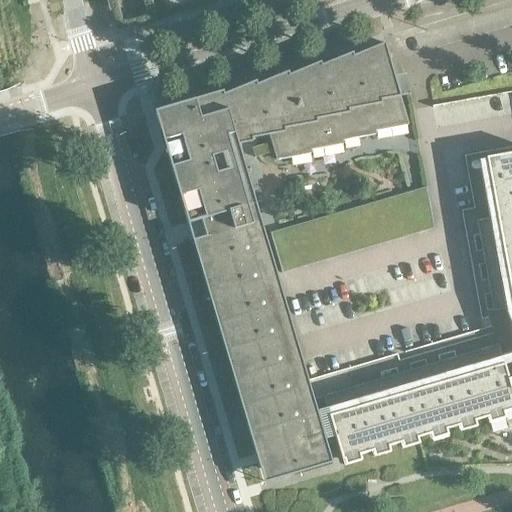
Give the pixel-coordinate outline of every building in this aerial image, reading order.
[(331,464),(329,456),(323,436),(323,434),(320,425),(234,134),(266,129),(275,161),(311,154),(310,150),(343,144),(343,141),(376,135),(375,132),(408,125),(400,97),(394,77),(384,44),(153,112),(250,437),(263,484),(331,464)] [(400,97),(409,96),(405,76),(394,77),(400,97)] [(481,250),(481,252),(484,264),(484,266),(486,265),(489,279),(486,280),(487,281),(489,294),(489,295),(492,295),(494,309),(492,309),(492,311),(492,312),(505,310),(511,309),(511,362),(503,365),(501,356),(498,345),(455,357),(454,358),(454,360),(441,364),(440,362),(439,362),(426,366),(425,366),(426,369),(412,373),(411,370),(410,371),(398,374),(396,375),(397,377),(383,381),(383,379),(381,379),(322,397),(326,409),(330,422),(320,425),(323,434),(323,436),(333,433),(341,461),(343,460),(344,460),(343,457),(357,453),(358,456),(359,456),(371,452),(373,452),(372,449),(386,445),(386,448),(388,447),(400,444),(402,443),(401,441),(414,437),(415,439),(417,439),(429,435),(430,435),(430,432),(443,428),(444,431),(446,430),(458,427),(459,426),(458,424),(472,420),(473,422),(474,422),(486,418),(488,424),(505,419),(503,413),(511,410),(511,153),(485,158),(485,160),(496,217),(488,219),(476,221),(478,235),(478,236),(481,236),(484,250),(481,250)] [(411,192),(396,197),(401,214),(412,211),(429,206),(426,192),(412,197),(411,192)] [(309,241),(321,238),(332,234),(344,231),(355,228),(367,224),(378,221),(390,217),(393,217),(401,214),(396,197),(388,199),(389,203),(271,238),(275,251),(286,248),(298,244),(309,241)] [(429,206),(412,211),(419,234),(433,230),(429,206)] [(412,211),(401,214),(408,237),(419,234),(412,211)] [(401,214),(393,217),(390,217),(397,240),(408,237),(401,214)] [(390,217),(378,221),(385,244),(397,240),(390,217)] [(378,221),(367,224),(374,247),(385,244),(378,221)] [(367,224),(355,228),(362,251),(374,247),(367,224)] [(351,254),(362,251),(355,228),(344,231),(351,254)] [(344,231),(332,234),(339,257),(351,254),(344,231)] [(332,234),(321,238),(328,261),(339,257),(332,234)] [(321,238),(309,241),(316,264),(328,261),(321,238)] [(316,264),(309,241),(298,244),(305,267),(316,264)] [(298,244),(286,248),(293,271),(305,267),(298,244)] [(281,274),(293,271),(286,248),(275,251),(281,274)] [(434,346),(444,343),(440,325),(430,327),(434,346)]
